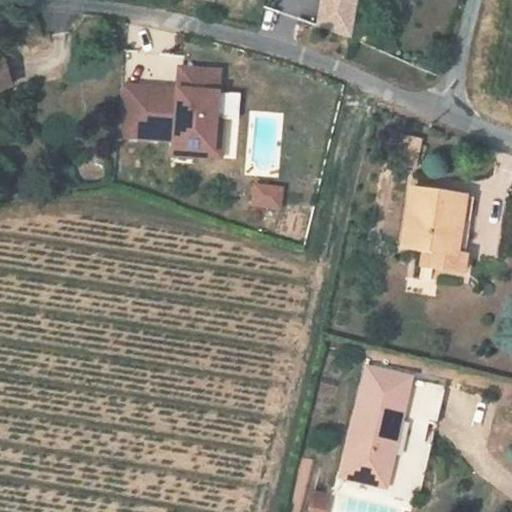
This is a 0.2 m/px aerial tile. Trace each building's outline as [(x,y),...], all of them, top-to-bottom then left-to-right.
[(349,33),(355,0),(317,0),(312,26),(349,33)] [(143,80),(100,77),(97,128),(153,132),(152,140),(174,141),(174,147),(201,148),(203,109),(203,108),(195,107),(196,83),(198,61),(158,59),(156,81),(156,91),(142,90),(143,80)] [(156,81),(143,80),(142,90),(156,91),(156,81)] [(196,83),(195,107),(203,108),(203,109),(217,109),(218,85),(196,83)] [(369,160),(384,163),(390,137),(375,133),(369,160)] [(251,181),(247,205),(278,210),(282,186),(251,181)] [(437,268),(439,252),(430,251),(435,215),(443,216),(446,192),(382,185),(375,245),(398,247),(396,263),(437,268)] [(443,216),(435,215),(430,251),(439,252),(443,216)] [(413,419),(420,379),(343,364),(321,474),(365,483),(380,412),(413,419)] [(309,489),(305,511),(325,511),(329,492),(309,489)]
